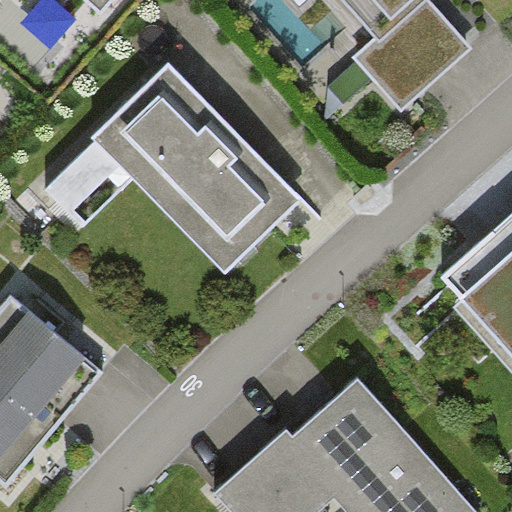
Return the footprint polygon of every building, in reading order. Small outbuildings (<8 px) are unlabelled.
[(93,0),(106,10),(115,0),(93,0)] [(345,0),(385,45),(361,67),(407,118),(487,47),(444,0),(345,0)] [(310,206),(174,64),(50,182),(95,229),(145,181),(237,277),(310,206)] [(511,223),(431,295),(511,384),(511,223)] [(117,374),(23,297),(0,325),(0,492),(11,501),(117,374)] [(463,511),(359,391),(221,509),(224,511),(322,511),(333,503),(340,511),(463,511)]
